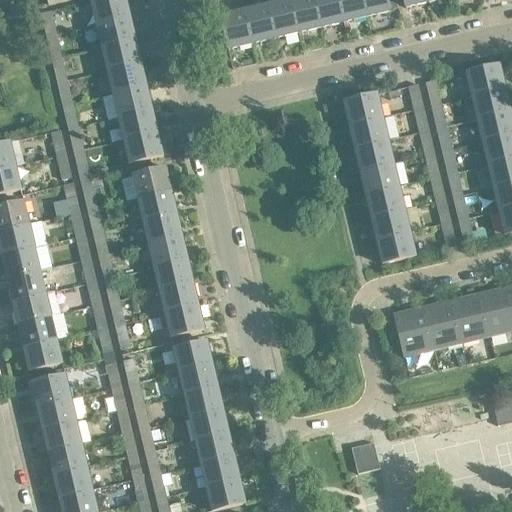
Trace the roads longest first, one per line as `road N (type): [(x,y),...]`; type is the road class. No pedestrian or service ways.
road 1 (residential): [(275,436),(359,413),(373,384),(360,324),(371,289),(511,257)]
road 2 (residential): [(275,436),(196,106)]
road 3 (residential): [(511,32),(196,106)]
